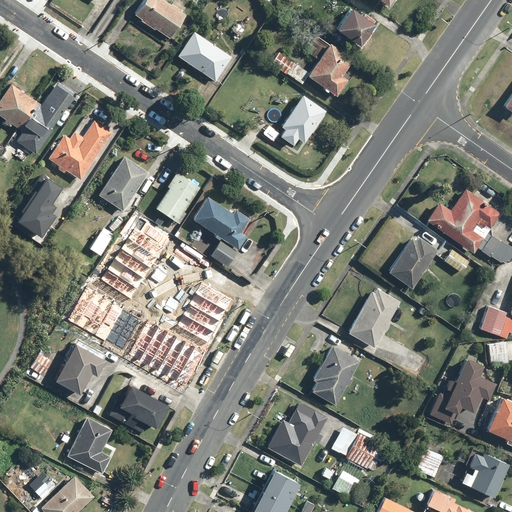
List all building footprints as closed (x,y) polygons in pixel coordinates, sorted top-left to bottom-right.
[(182,16),(179,13),(182,7),(170,0),(169,0),(167,5),(160,0),(141,0),(132,14),(167,38),(182,16)] [(346,8),(330,30),(354,46),(368,27),(372,21),(362,14),(359,18),(346,8)] [(243,29),(233,22),(227,30),(237,37),(243,29)] [(175,57),(213,81),(229,57),(191,33),(175,57)] [(327,44),(315,60),(305,76),(334,96),(345,80),(339,76),(351,60),(327,44)] [(307,72),(277,52),(269,64),(299,84),(307,72)] [(354,66),(348,74),(364,84),(369,76),(354,66)] [(33,156),(71,96),(72,92),(57,81),(53,84),(39,104),(9,83),(0,95),(0,118),(21,133),(14,144),(33,156)] [(511,90),(501,107),(511,114),(511,90)] [(323,111),(300,95),(278,127),(281,129),(276,137),(289,146),(294,138),(301,143),(323,111)] [(62,135),(45,159),(78,182),(109,133),(91,120),(80,136),(72,132),(68,139),(62,135)] [(146,172),(122,155),(96,196),(121,211),(146,172)] [(24,179),(6,166),(0,174),(0,188),(10,196),(24,179)] [(165,188),(152,208),(176,224),(183,213),(181,212),(197,188),(174,172),(164,187),(165,188)] [(436,202),(423,220),(470,253),(474,248),(487,257),(488,256),(497,263),(508,247),(499,241),(485,232),(498,214),(462,188),(447,210),(436,202)] [(72,209),(48,192),(34,210),(58,228),(72,209)] [(230,213),(203,196),(188,219),(188,220),(235,250),(244,236),(239,233),(247,219),(232,210),(230,213)] [(139,220),(133,230),(164,250),(170,240),(139,220)] [(111,236),(100,229),(87,250),(98,257),(111,236)] [(133,230),(127,240),(157,260),(164,250),(133,230)] [(409,238),(384,271),(407,288),(435,250),(417,237),(414,241),(409,238)] [(127,240),(120,250),(151,270),(157,260),(127,240)] [(234,251),(217,240),(207,256),(224,266),(234,251)] [(120,250),(114,260),(145,280),(151,270),(120,250)] [(467,262),(450,250),(441,261),(458,273),(467,262)] [(162,252),(159,258),(167,264),(171,257),(162,252)] [(205,269),(179,254),(155,297),(182,312),(205,269)] [(114,260),(107,270),(138,290),(145,280),(114,260)] [(107,270),(101,280),(132,300),(138,290),(107,270)] [(231,300),(202,284),(196,294),(225,311),(231,300)] [(96,293),(87,288),(69,319),(78,324),(96,293)] [(368,290),(344,332),(371,347),(397,302),(374,288),(371,292),(368,290)] [(105,298),(96,293),(78,324),(86,329),(105,298)] [(225,311),(196,294),(190,304),(219,321),(225,311)] [(114,303),(105,298),(86,329),(95,334),(114,303)] [(122,308),(114,303),(95,334),(104,339),(122,308)] [(219,321),(190,304),(184,315),(213,331),(219,321)] [(485,307),(477,328),(496,335),(504,313),(485,307)] [(131,313),(122,308),(104,339),(112,344),(131,313)] [(140,318),(131,313),(112,344),(121,349),(140,318)] [(213,331),(184,315),(178,325),(207,342),(213,331)] [(158,325),(148,320),(129,354),(138,359),(158,325)] [(167,330),(158,325),(138,359),(147,364),(167,330)] [(176,335),(167,330),(147,364),(156,369),(176,335)] [(185,341),(176,335),(156,369),(165,375),(185,341)] [(194,346),(185,341),(165,375),(174,380),(194,346)] [(505,342),(484,344),(486,366),(508,363),(505,342)] [(308,391),(331,404),(357,361),(329,345),(308,380),(312,383),(308,391)] [(98,378),(106,362),(77,346),(57,382),(81,395),(92,374),(98,378)] [(203,351),(194,346),(174,380),(183,385),(203,351)] [(50,360),(39,352),(23,376),(34,384),(50,360)] [(437,393),(427,414),(448,423),(455,407),(468,412),(476,396),(484,400),(491,384),(474,376),(479,366),(461,358),(451,382),(447,380),(440,394),(437,393)] [(157,429),(170,406),(132,387),(127,398),(119,394),(108,415),(142,433),(147,424),(157,429)] [(353,393),(351,393),(350,393),(348,393),(347,394),(346,395),(345,396),(344,397),(344,398),(343,400),(343,401),(343,402),(344,404),(344,405),(345,406),(346,407),(347,408),(348,408),(350,409),(351,409),(352,409),(354,408),(355,408),(356,407),(357,406),(358,405),(359,404),(359,402),(359,401),(359,400),(359,398),(358,397),(358,396),(357,395),(355,394),(354,394),(353,393)] [(511,403),(498,397),(483,430),(511,443),(511,403)] [(288,425),(274,453),(298,466),(325,417),(296,401),(284,423),(288,425)] [(110,430),(84,416),(64,455),(100,474),(109,457),(99,452),(110,430)] [(72,433),(56,425),(50,437),(65,445),(72,433)] [(383,446),(341,426),(329,452),(371,472),(383,446)] [(433,477),(442,455),(423,448),(414,470),(433,477)] [(478,456),(471,453),(465,467),(470,469),(467,475),(462,473),(457,483),(492,498),(506,465),(480,453),(478,456)] [(268,470),(246,511),(279,511),(294,484),(268,470)] [(42,511),(75,511),(91,497),(71,475),(38,507),(42,511)] [(349,483),(338,476),(329,490),(340,497),(341,494),(350,500),(355,492),(346,486),(349,483)] [(55,485),(48,478),(33,493),(40,500),(55,485)] [(123,496),(107,489),(103,500),(119,507),(123,496)] [(469,511),(449,503),(451,498),(429,489),(424,498),(421,505),(437,511),(469,511)] [(381,497),(373,511),(412,511),(381,497)] [(308,511),(312,504),(305,500),(299,511),(308,511)]
